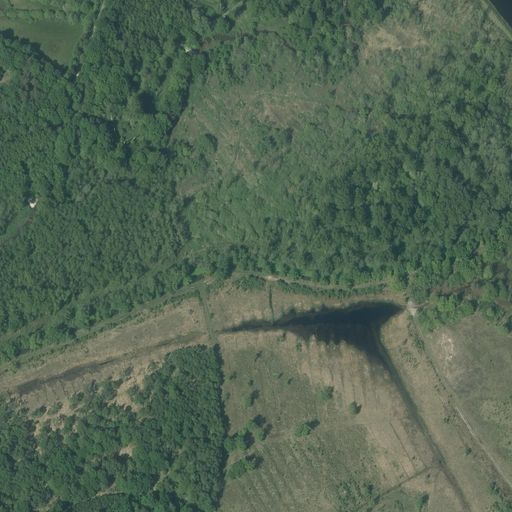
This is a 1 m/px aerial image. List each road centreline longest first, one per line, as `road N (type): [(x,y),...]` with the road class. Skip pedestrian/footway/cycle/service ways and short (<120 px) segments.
road 1 (track): [(511,490),(434,366),(404,277),(330,286),(223,274),(0,369)]
road 2 (track): [(81,97),(135,75),(243,0)]
road 3 (track): [(103,0),(70,87),(0,48)]
